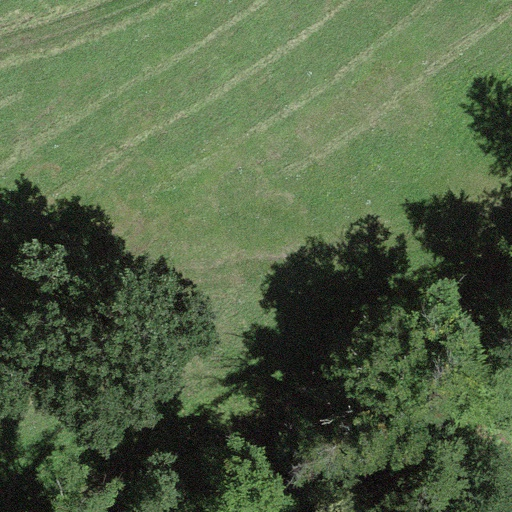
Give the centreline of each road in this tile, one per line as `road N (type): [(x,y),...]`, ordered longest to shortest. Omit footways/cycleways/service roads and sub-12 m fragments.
road 1 (track): [(511,275),(464,314),(76,511)]
road 2 (track): [(133,0),(0,39)]
